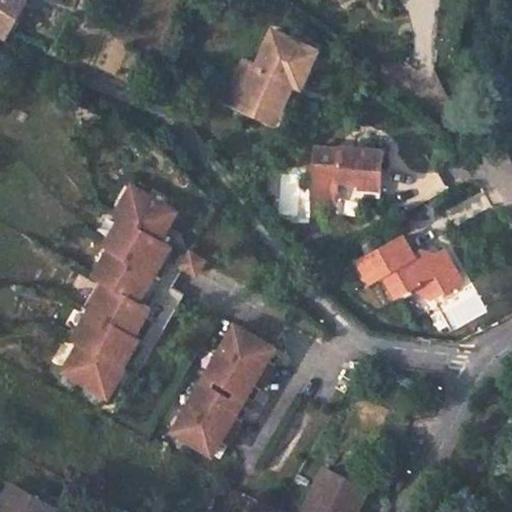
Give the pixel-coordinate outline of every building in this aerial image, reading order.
[(23,1),(20,0),(0,0),(0,30),(4,34),(23,1)] [(312,46),(272,30),(255,66),(250,63),(231,103),(254,113),(260,102),(279,110),(286,94),(282,89),(285,82),(298,88),(307,69),(302,67),(312,46)] [(317,49),(312,46),(302,67),(307,69),(317,49)] [(250,63),(244,60),(225,100),(231,103),(250,63)] [(279,110),(260,102),(254,113),(273,122),(279,110)] [(340,149),(317,147),(312,186),(316,192),(336,194),(337,180),(360,181),(358,196),(378,197),(381,150),(341,146),(340,149)] [(63,367),(107,392),(115,379),(111,376),(119,361),(117,359),(123,348),(119,345),(136,317),(140,319),(149,305),(137,298),(144,286),(140,284),(158,254),(162,257),(169,244),(154,235),(163,220),(167,223),(175,210),(131,183),(114,212),(123,217),(91,271),(105,279),(73,335),(80,338),(63,367)] [(336,194),(316,192),(312,186),(311,198),(335,200),(336,194)] [(461,280),(445,250),(432,256),(421,251),(413,255),(402,236),(357,262),(368,282),(383,274),(396,296),(417,285),(424,287),(429,298),(461,280)] [(205,260),(192,253),(184,265),(197,273),(205,260)] [(273,347),(237,326),(229,338),(227,337),(213,360),(216,362),(196,395),(193,394),(179,417),(182,419),(175,432),(211,453),(217,441),(225,446),(240,420),(233,415),(251,384),(258,388),(273,362),(266,358),(273,347)] [(353,511),(365,488),(326,469),(304,511),(353,511)] [(53,511),(55,508),(10,483),(9,485),(0,502),(0,511),(53,511)]
